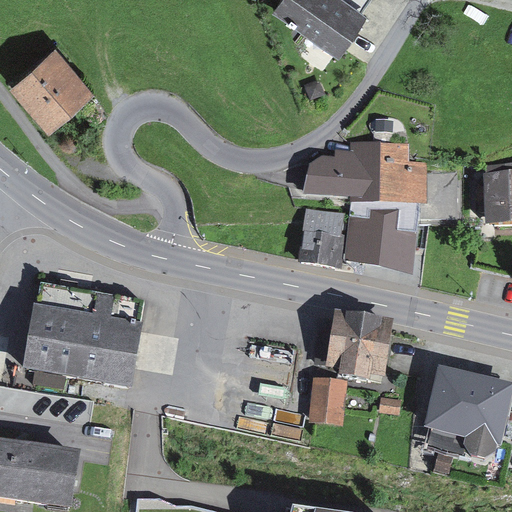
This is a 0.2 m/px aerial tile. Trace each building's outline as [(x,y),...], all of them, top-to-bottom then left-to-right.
[(334,0),(286,0),(276,15),(339,57),(364,20),(334,0)] [(87,91),(53,51),(17,81),(50,121),(87,91)] [(406,146),(353,144),(353,153),(337,152),(337,159),(324,158),(311,166),(306,192),(353,194),(347,259),(411,272),(417,200),(425,201),(424,164),(407,163),(406,146)] [(511,173),(488,175),(489,221),(511,220),(511,173)] [(344,217),(308,212),(302,260),(338,264),(344,217)] [(37,317),(27,375),(131,393),(141,335),(37,317)] [(340,318),(332,366),(344,368),(344,373),(368,377),(369,372),(380,374),(387,326),(340,318)] [(511,400),(511,388),(439,371),(427,416),(475,428),(472,440),(500,447),(511,400)] [(317,385),(313,421),(338,424),(342,388),(317,385)] [(0,454),(0,507),(33,511),(74,511),(81,467),(0,454)]
